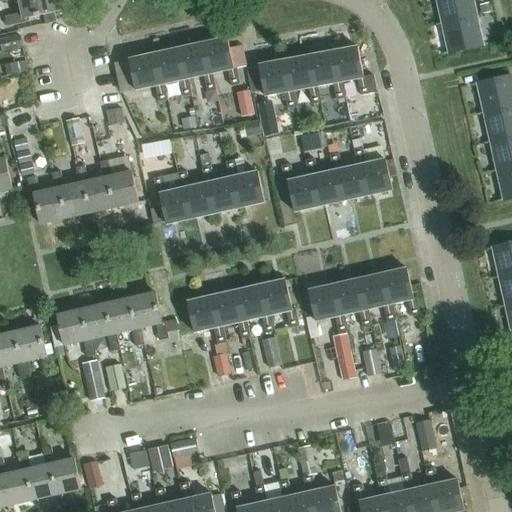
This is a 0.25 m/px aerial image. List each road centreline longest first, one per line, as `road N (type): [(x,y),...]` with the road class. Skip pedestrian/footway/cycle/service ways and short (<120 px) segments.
road 1 (residential): [(468,383),(402,76),(375,28),(330,0)]
road 2 (residential): [(78,428),(321,407),(468,383)]
road 3 (residential): [(496,511),(468,383)]
